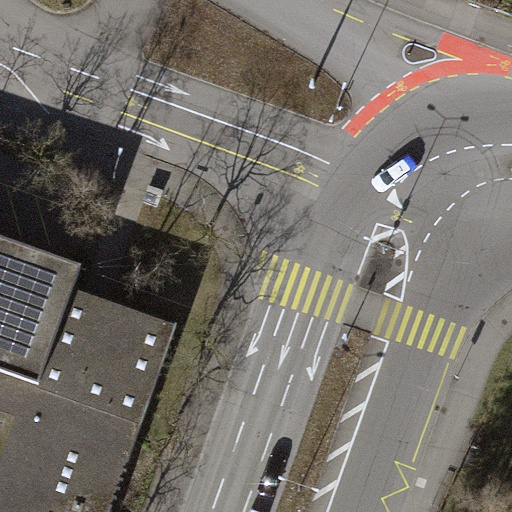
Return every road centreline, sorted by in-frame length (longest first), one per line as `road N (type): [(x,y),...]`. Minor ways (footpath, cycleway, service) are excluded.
road 1 (tertiary): [(363,172),(304,294),(227,511)]
road 2 (tertiary): [(361,511),(427,333),(511,217)]
road 3 (residential): [(48,74),(363,172)]
road 4 (residential): [(463,84),(317,28),(267,0)]
road 5 (tertiary): [(363,172),(511,217)]
road 6 (tertiary): [(511,217),(463,84)]
road 7 (tertiary): [(463,84),(363,172)]
